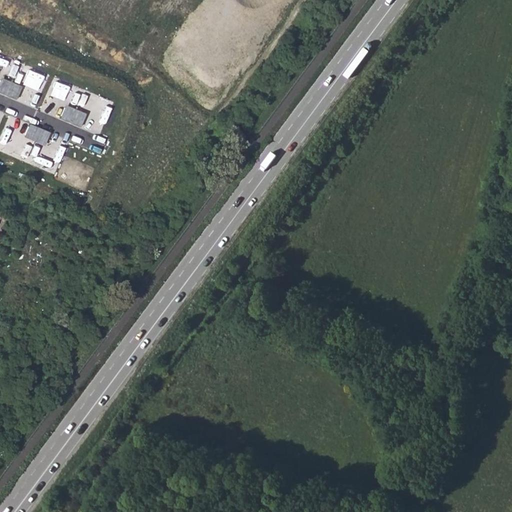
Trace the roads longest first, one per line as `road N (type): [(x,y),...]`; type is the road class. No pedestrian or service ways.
road 1 (secondary): [(396,0),(15,511)]
road 2 (unknown): [(170,0),(138,37),(105,50),(3,0)]
